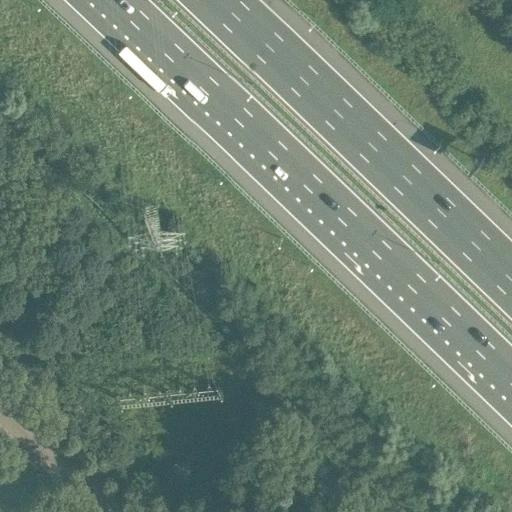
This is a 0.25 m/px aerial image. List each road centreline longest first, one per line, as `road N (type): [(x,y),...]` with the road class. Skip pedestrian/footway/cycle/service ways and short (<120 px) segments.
road 1 (motorway): [(117,0),(511,378)]
road 2 (motorway): [(511,286),(215,0)]
